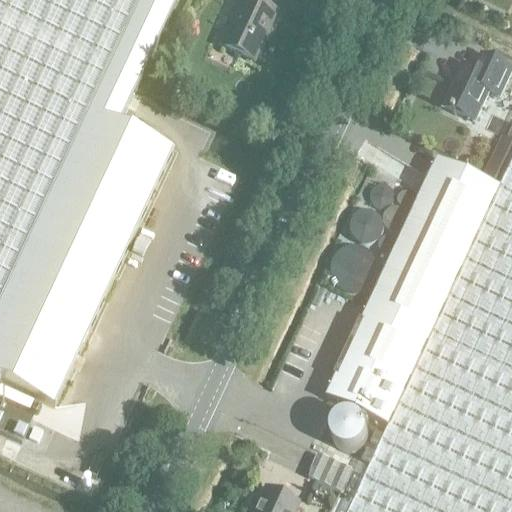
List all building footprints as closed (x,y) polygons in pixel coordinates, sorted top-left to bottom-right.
[(0,0),(0,384),(48,406),(54,410),(55,408),(68,379),(71,374),(73,371),(79,356),(104,303),(115,278),(129,249),(141,224),(151,203),(153,198),(173,154),(119,129),(120,127),(128,110),(134,95),(178,0),(0,0)] [(253,63),(262,45),(262,44),(260,43),(263,36),(266,37),(276,14),(258,6),(260,0),(243,0),(221,49),(253,63)] [(500,100),(511,73),(511,71),(482,58),(476,72),(465,67),(461,76),(462,77),(457,86),(456,86),(444,111),(453,115),(453,116),(456,118),(456,116),(463,119),(464,117),(476,122),(489,95),(500,100)] [(502,192),(390,432),(352,511),(511,511),(511,134),(488,185),(502,192)] [(390,432),(502,192),(488,185),(440,163),(364,325),(361,324),(350,348),(352,348),(348,357),(346,356),(335,380),(338,381),(327,403),(390,432)] [(333,290),(373,292),(375,251),(335,249),(333,290)] [(343,497),(354,474),(318,458),(308,480),(343,497)] [(254,511),(297,511),(299,507),(265,491),(254,511)]
